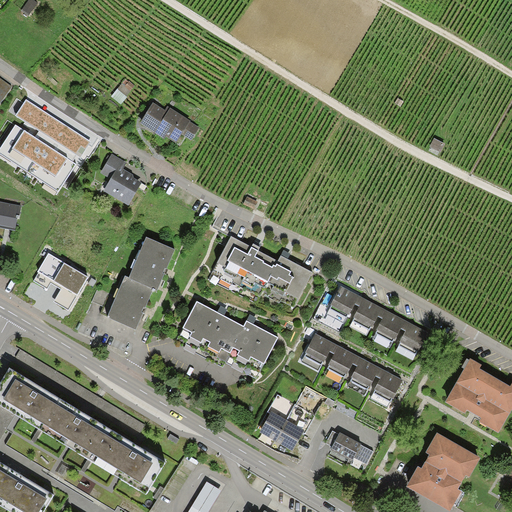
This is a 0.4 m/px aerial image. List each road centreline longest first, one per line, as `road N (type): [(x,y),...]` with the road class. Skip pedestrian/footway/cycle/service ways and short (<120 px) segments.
road 1 (residential): [(511,355),(321,248),(167,174),(0,63)]
road 2 (track): [(164,0),(408,150),(511,199)]
road 3 (primary): [(12,313),(343,511)]
road 4 (track): [(380,0),(511,74)]
